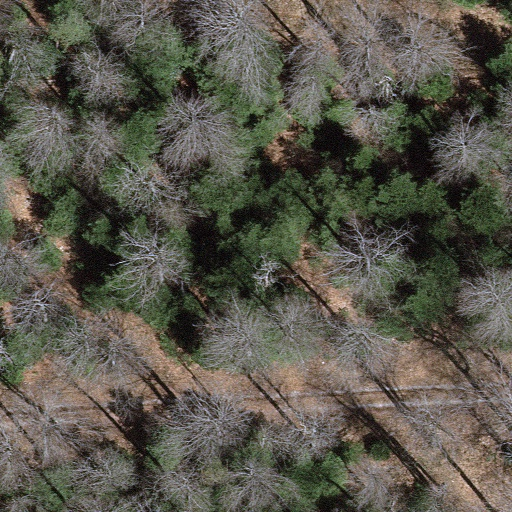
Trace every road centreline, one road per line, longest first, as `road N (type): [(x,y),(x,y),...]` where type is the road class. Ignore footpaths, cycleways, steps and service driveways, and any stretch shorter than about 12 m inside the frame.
road 1 (track): [(511,383),(0,432)]
road 2 (track): [(511,22),(311,0)]
